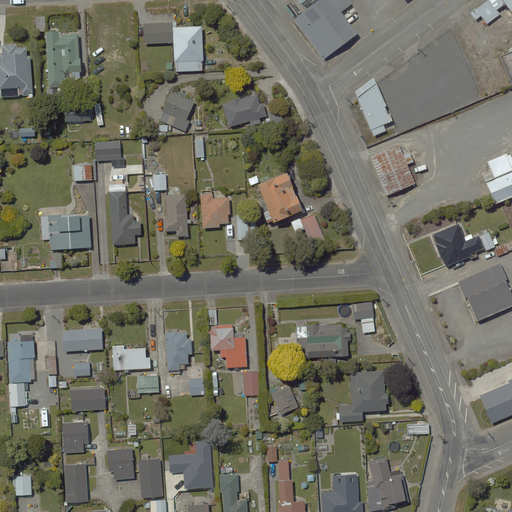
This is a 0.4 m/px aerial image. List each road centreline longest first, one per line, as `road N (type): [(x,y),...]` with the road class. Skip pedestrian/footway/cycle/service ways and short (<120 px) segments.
road 1 (residential): [(0,297),(388,266)]
road 2 (residential): [(388,266),(451,415),(454,447)]
road 3 (residential): [(316,93),(388,266)]
road 4 (residential): [(316,93),(442,0)]
